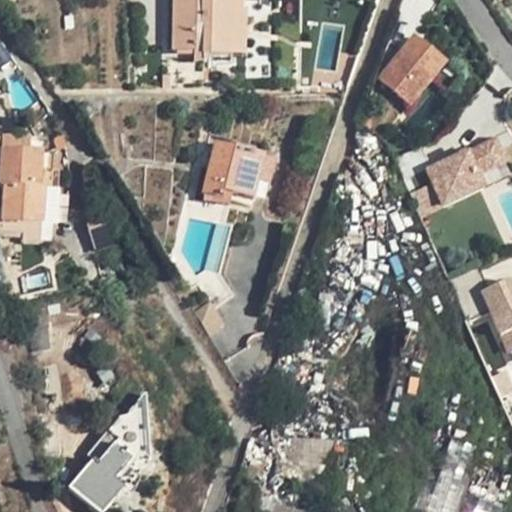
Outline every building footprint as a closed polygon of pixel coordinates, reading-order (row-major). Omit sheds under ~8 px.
[(204,56),(233,56),(234,48),(235,20),(235,12),(240,12),(240,0),(175,0),(174,51),(194,52),(204,52),(204,56)] [(245,13),(240,12),(235,12),(235,20),(234,48),(233,56),(245,56),(245,13)] [(395,90),(410,102),(412,104),(445,64),(413,38),(381,77),(395,90)] [(203,64),(204,56),(204,52),(194,52),(194,63),(203,64)] [(284,127),(306,133),(310,118),(289,113),(284,127)] [(253,200),(257,184),(265,158),(265,156),(217,143),(203,194),(205,195),(222,199),(225,193),(233,195),(253,200)] [(36,184),(40,152),(1,147),(0,163),(0,184),(4,185),(36,188),(36,184)] [(56,153),(40,152),(36,184),(36,188),(43,189),(55,191),(58,172),(55,171),(56,153)] [(277,161),(265,158),(257,184),(269,187),(270,184),(277,161)] [(0,212),(0,221),(37,226),(43,189),(36,188),(4,185),(0,212)] [(53,228),(58,190),(55,191),(43,189),(37,226),(53,228)] [(228,207),(233,195),(225,193),(222,199),(205,195),(203,201),(228,207)] [(511,277),(480,291),(507,353),(511,350),(511,277)] [(196,313),(209,332),(223,324),(210,303),(196,313)] [(107,491),(115,482),(133,463),(134,465),(143,456),(149,461),(144,399),(127,418),(121,418),(90,456),(94,461),(71,489),(97,511),(104,511),(115,500),(107,491)] [(287,434),(285,467),(333,470),(335,437),(287,434)] [(260,511),(267,489),(263,487),(263,463),(252,460),(247,481),(250,483),(242,511),(244,511),(260,511)] [(124,490),(115,482),(107,491),(115,500),(124,490)]
